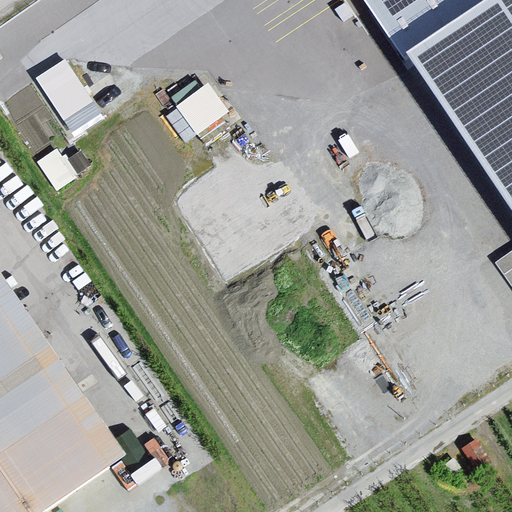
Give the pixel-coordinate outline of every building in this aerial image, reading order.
[(511,0),(362,0),(409,69),(415,65),(511,0)] [(511,0),(415,65),(511,209),(511,0)] [(69,128),(102,112),(73,53),(39,69),(69,128)] [(165,107),(186,137),(230,107),(209,77),(165,107)] [(58,185),(80,171),(61,142),(39,156),(58,185)] [(511,278),(511,245),(497,255),(511,278)] [(0,275),(0,511),(52,511),(127,460),(0,275)] [(489,464),(476,446),(465,455),(478,472),(489,464)]
